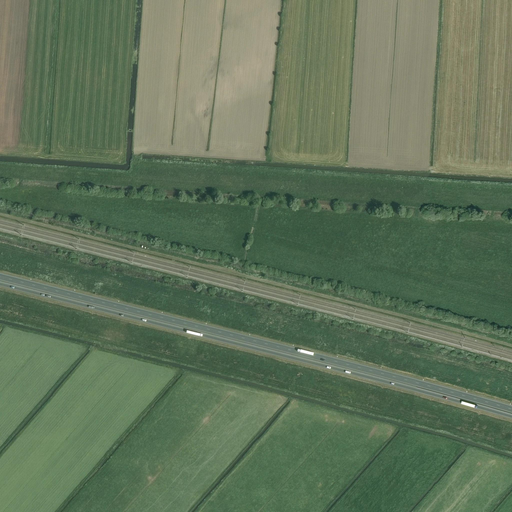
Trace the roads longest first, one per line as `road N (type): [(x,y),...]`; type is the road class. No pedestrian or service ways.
road 1 (trunk): [(511,409),(0,276)]
road 2 (track): [(511,346),(0,213)]
road 3 (trunk): [(0,285),(511,417)]
